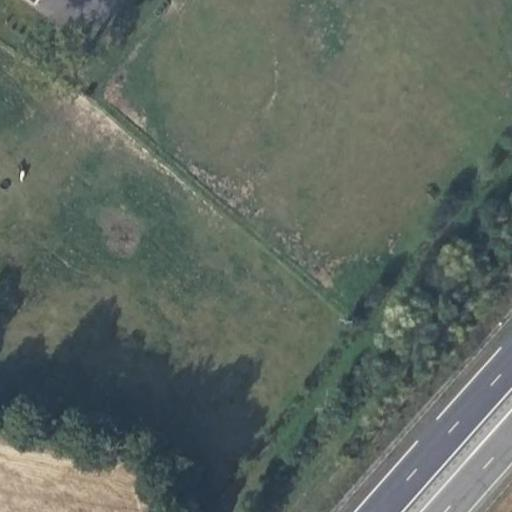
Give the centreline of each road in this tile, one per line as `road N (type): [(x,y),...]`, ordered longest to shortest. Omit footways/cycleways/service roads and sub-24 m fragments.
road 1 (track): [(368,339),(511,177)]
road 2 (trunk): [(511,364),(380,511)]
